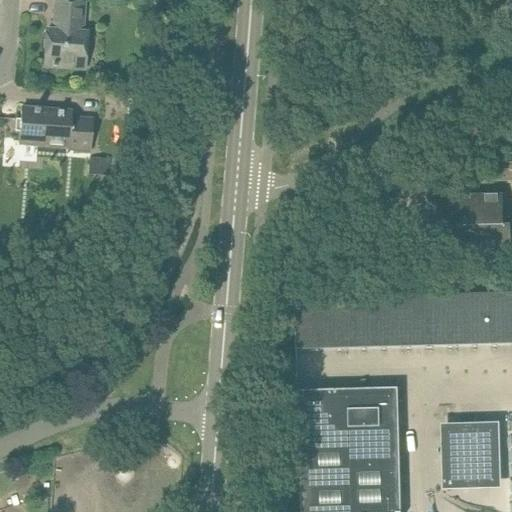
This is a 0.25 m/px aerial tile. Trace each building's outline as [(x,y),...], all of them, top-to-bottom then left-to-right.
[(84,3),(76,2),(56,1),(54,23),(58,24),(58,31),(47,30),(44,66),(64,67),(85,69),(87,32),(82,32),(84,3)] [(150,6),(150,7),(150,8),(150,9),(150,10),(151,10),(151,11),(152,11),(152,12),(153,12),(154,12),(155,12),(156,12),(157,12),(158,12),(158,11),(159,11),(159,10),(160,10),(160,9),(160,8),(161,8),(161,7),(161,6),(160,6),(160,5),(160,4),(159,3),(158,2),(157,2),(156,1),(155,1),(154,1),(153,2),(152,2),(152,3),(151,3),(151,4),(150,4),(150,5),(150,6)] [(127,98),(126,117),(139,117),(140,99),(127,98)] [(90,150),(91,140),(92,120),(71,119),(71,112),(21,108),(20,128),(19,144),(67,146),(67,149),(90,150)] [(89,157),(88,175),(109,176),(109,159),(89,157)] [(511,224),(510,225),(503,225),(502,195),(469,196),(469,201),(462,201),(462,196),(432,197),(433,226),(437,226),(437,248),(489,247),(489,261),(511,260),(511,224)] [(511,292),(295,299),(296,351),(511,344),(511,292)] [(400,511),(397,389),(298,391),(301,511),(400,511)] [(501,489),(499,425),(442,427),(443,491),(501,489)]
